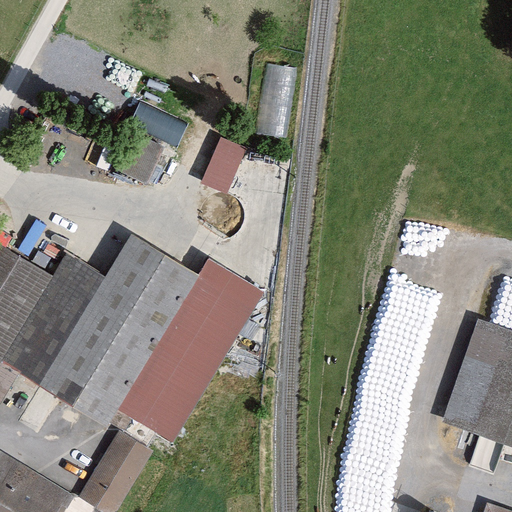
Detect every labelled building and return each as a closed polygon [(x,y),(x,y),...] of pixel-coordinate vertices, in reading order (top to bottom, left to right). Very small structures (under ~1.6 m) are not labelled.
[(260,131),(287,135),(295,64),(268,61),(260,131)] [(141,98),(130,121),(178,143),(188,120),(141,98)] [(220,132),(202,179),(231,190),(248,143),(220,132)] [(150,176),(158,141),(130,135),(122,170),(150,176)] [(202,266),(136,227),(111,268),(70,244),(55,271),(0,238),(0,405),(23,366),(113,419),(117,411),(202,266)] [(206,259),(202,266),(117,411),(173,444),(263,292),(206,259)] [(511,333),(479,321),(443,422),(496,440),(511,445),(511,333)] [(118,425),(81,494),(114,511),(117,511),(155,444),(118,425)] [(33,488),(0,471),(0,511),(54,511),(68,486),(41,472),(33,488)] [(511,511),(511,510),(480,499),(475,511),(511,511)]
